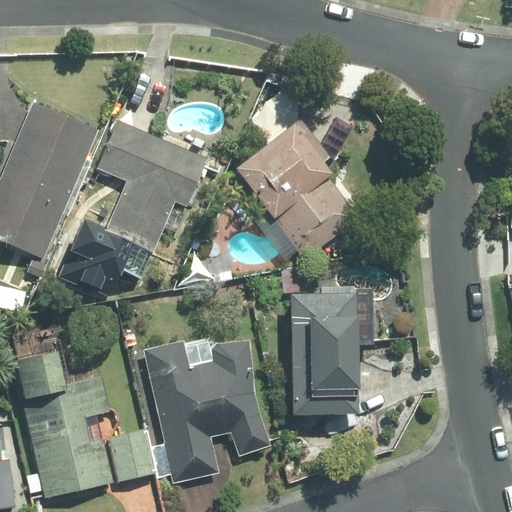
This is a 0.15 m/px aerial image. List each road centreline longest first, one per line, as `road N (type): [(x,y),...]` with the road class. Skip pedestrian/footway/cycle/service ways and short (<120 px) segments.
road 1 (residential): [(484,473),(456,303),(458,61)]
road 2 (residential): [(233,0),(337,35),(458,61)]
road 3 (residential): [(484,473),(358,511)]
